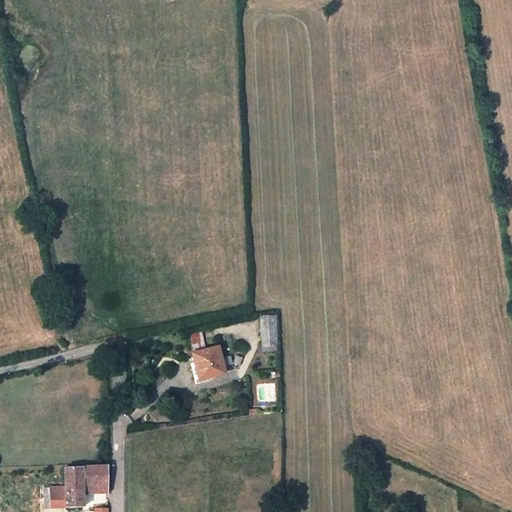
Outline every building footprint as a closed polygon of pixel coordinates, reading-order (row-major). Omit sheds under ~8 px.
[(261,346),(276,345),(275,319),(261,320),(261,346)] [(64,343),(73,342),(69,326),(61,328),(64,343)] [(216,345),(212,330),(190,335),(194,350),(216,345)] [(191,368),(195,368),(197,377),(193,378),(195,383),(199,383),(198,380),(224,374),(217,347),(192,353),(194,363),(190,364),(191,368)] [(107,493),(107,466),(91,467),(92,479),(82,479),(82,493),(107,493)] [(64,468),(66,508),(83,507),(83,503),(82,494),(82,493),(82,479),(92,479),(91,467),(64,468)]
